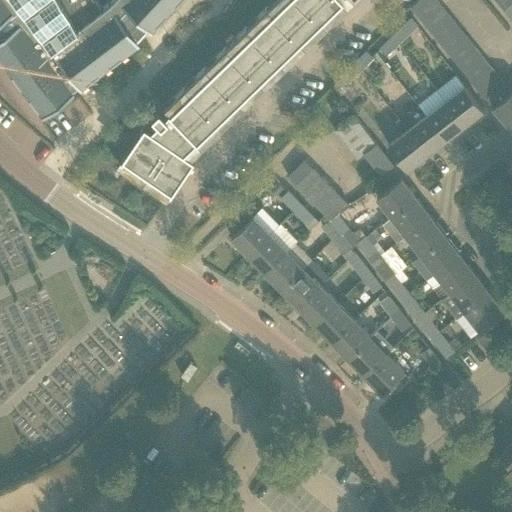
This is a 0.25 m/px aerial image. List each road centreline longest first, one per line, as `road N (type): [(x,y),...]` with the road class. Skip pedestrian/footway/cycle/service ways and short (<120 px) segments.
road 1 (residential): [(140,251),(201,169),(372,0)]
road 2 (residential): [(384,464),(315,379),(140,251)]
road 3 (residential): [(511,285),(446,206),(446,189),(494,151),(511,155)]
road 4 (residential): [(140,251),(0,149)]
road 5 (residential): [(384,464),(511,366)]
